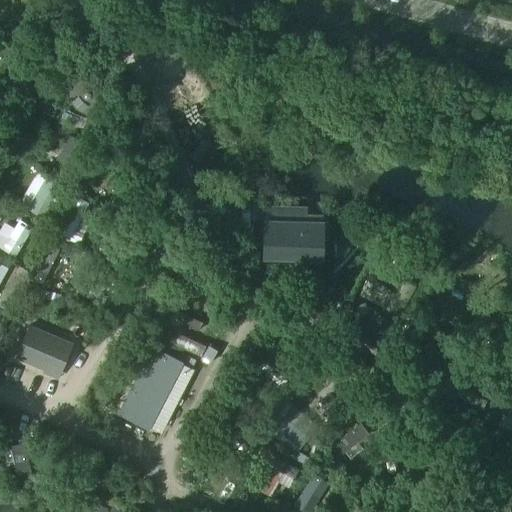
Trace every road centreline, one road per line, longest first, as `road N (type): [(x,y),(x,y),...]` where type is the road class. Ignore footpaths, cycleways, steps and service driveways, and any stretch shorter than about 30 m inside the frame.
road 1 (track): [(511,440),(442,443),(396,457),(312,371),(248,321),(121,72),(65,0)]
road 2 (track): [(148,511),(248,321)]
road 3 (track): [(47,425),(136,238)]
road 4 (track): [(0,403),(166,476)]
road 5 (unclassified): [(511,39),(366,0)]
